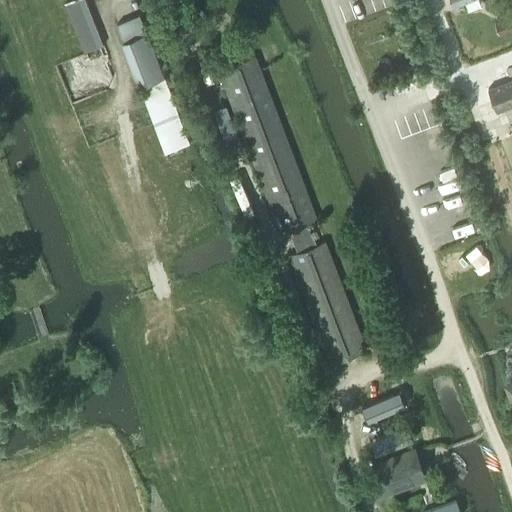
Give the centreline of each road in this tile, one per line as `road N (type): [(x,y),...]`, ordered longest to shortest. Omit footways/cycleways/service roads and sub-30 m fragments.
road 1 (track): [(327,390),(172,0)]
road 2 (track): [(458,354),(327,390),(371,511)]
